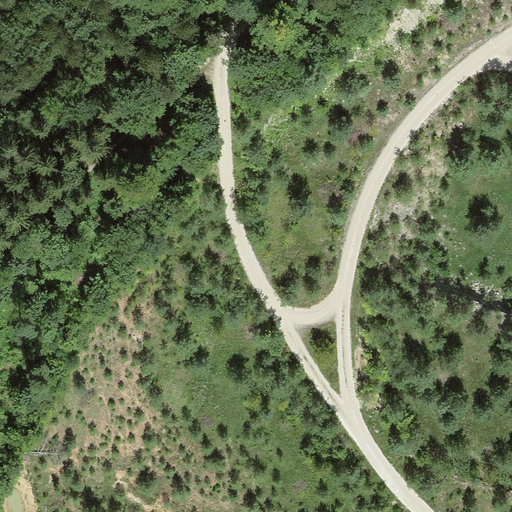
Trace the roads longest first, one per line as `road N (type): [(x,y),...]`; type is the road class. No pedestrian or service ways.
road 1 (track): [(206,61),(227,210),(243,255),(357,441),(417,511)]
road 2 (track): [(339,300),(366,187),(395,143),(438,92),(494,50),(511,63)]
road 3 (track): [(0,254),(185,71),(206,61)]
road 4 (track): [(277,318),(309,318),(339,300),(344,389),(357,441)]
